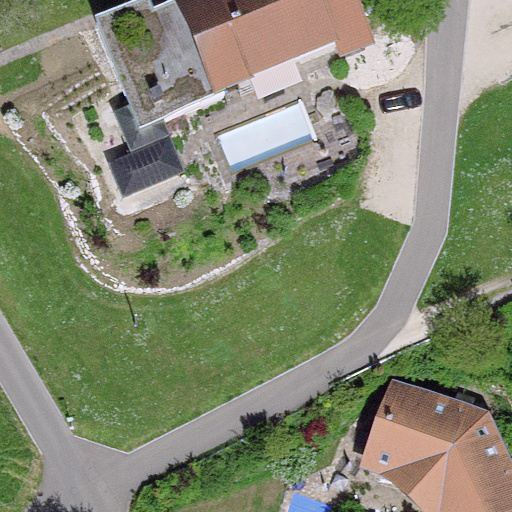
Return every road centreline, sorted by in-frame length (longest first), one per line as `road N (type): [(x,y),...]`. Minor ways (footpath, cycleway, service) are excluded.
road 1 (residential): [(0,353),(91,511)]
road 2 (unknown): [(356,356),(511,271)]
